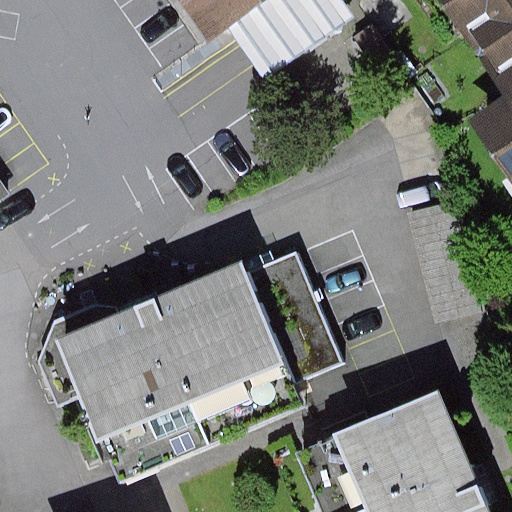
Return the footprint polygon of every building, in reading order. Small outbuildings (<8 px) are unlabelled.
[(172,0),(208,51),(281,0),(172,0)] [(511,0),(444,0),(493,73),(455,99),(511,185),(511,0)] [(0,202),(11,195),(0,180),(0,202)] [(439,309),(477,304),(465,193),(426,197),(439,309)] [(241,263),(50,337),(105,477),(296,403),(241,263)] [(511,511),(511,482),(475,394),(320,458),(342,511),(511,511)]
